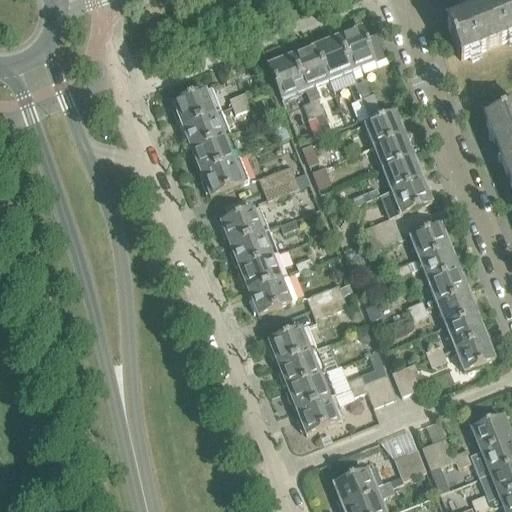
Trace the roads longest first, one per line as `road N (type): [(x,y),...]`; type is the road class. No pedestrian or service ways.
road 1 (residential): [(293,511),(164,182),(141,164),(79,146)]
road 2 (tertiary): [(11,68),(126,427)]
road 3 (residential): [(511,303),(396,2)]
road 4 (tertiary): [(126,427),(119,235),(79,146)]
